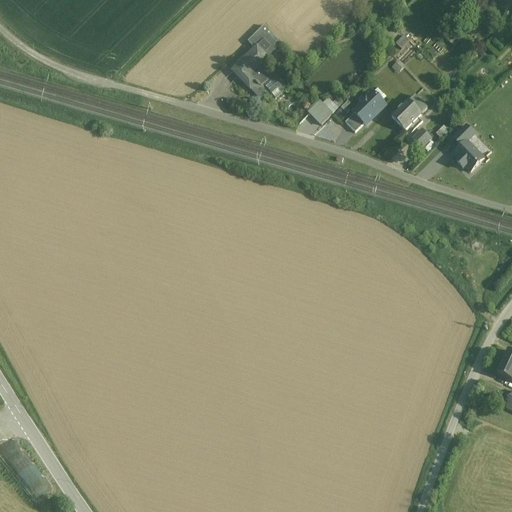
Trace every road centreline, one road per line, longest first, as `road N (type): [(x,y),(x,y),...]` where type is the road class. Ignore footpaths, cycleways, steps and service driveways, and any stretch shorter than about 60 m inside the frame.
road 1 (unclassified): [(511,209),(83,76),(37,57),(0,29)]
road 2 (unclassified): [(420,511),(480,361),(511,308)]
road 3 (unclassified): [(88,511),(0,385)]
